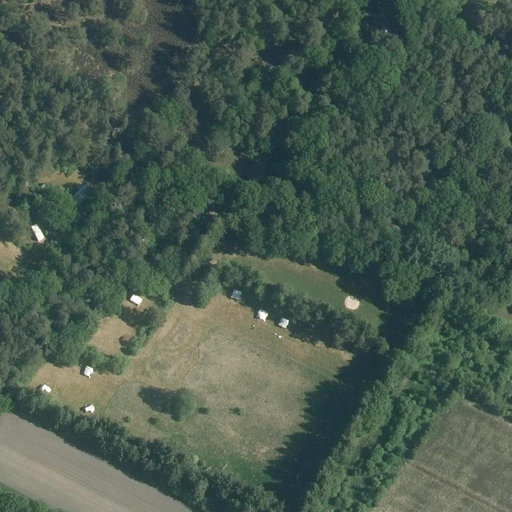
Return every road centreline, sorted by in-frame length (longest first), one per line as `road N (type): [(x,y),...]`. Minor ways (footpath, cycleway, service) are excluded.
road 1 (track): [(131,168),(269,244),(333,247),(370,266),(467,242),(511,264)]
road 2 (track): [(213,18),(126,178),(56,272)]
road 3 (track): [(213,18),(313,22),(375,0)]
